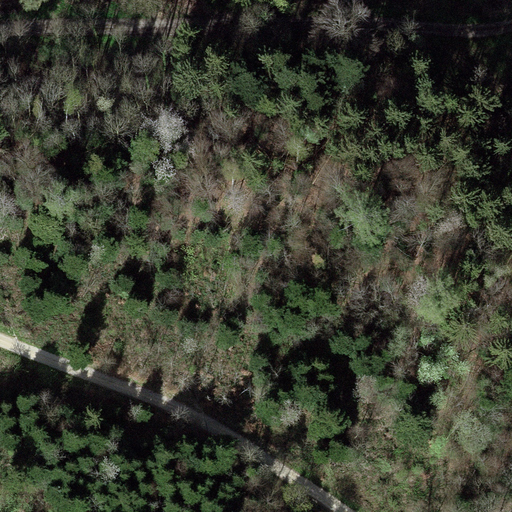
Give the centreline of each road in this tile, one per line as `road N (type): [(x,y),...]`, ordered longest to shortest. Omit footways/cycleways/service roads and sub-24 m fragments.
road 1 (track): [(511,24),(0,25)]
road 2 (track): [(0,339),(174,406),(342,511)]
